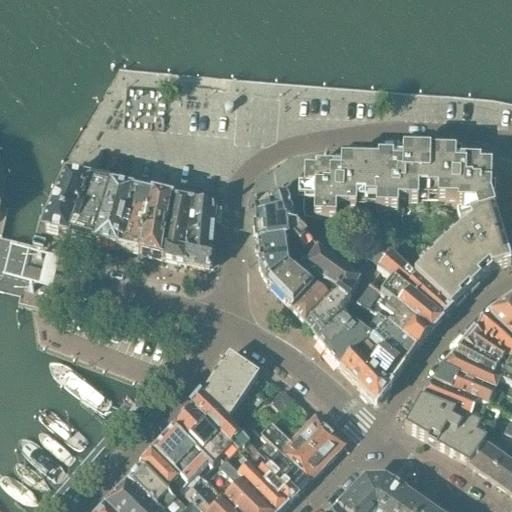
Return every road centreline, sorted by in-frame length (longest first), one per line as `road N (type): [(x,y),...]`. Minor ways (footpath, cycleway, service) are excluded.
road 1 (unclassified): [(252,167),(281,150),(356,132),(396,128),(507,141)]
road 2 (residential): [(82,511),(227,325)]
road 3 (tertiary): [(0,266),(227,325)]
road 4 (unclassified): [(511,285),(492,292),(426,361),(376,443)]
road 5 (tertiary): [(227,325),(291,362),(376,443)]
road 6 (residential): [(252,167),(87,143)]
road 7 (unclassified): [(227,325),(235,196),(252,167)]
